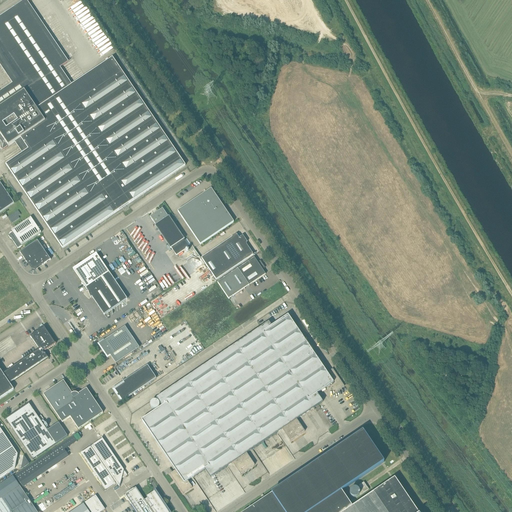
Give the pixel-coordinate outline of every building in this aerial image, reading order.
[(0,133),(4,140),(3,145),(2,150),(8,146),(14,142),(21,138),(28,149),(22,153),(6,164),(50,230),(63,248),(185,165),(173,147),(129,81),(112,57),(72,85),(69,87),(57,69),(59,68),(66,63),(65,64),(24,2),(25,2),(25,1),(0,18),(0,40),(31,87),(25,91),(24,90),(0,106),(0,133)] [(0,212),(14,203),(0,182),(0,212)] [(200,244),(234,222),(211,188),(178,211),(200,244)] [(156,225),(155,226),(170,248),(171,248),(176,256),(189,247),(184,240),(185,239),(169,216),(168,217),(163,209),(163,208),(150,217),(156,225)] [(20,218),(19,216),(21,214),(18,210),(8,217),(12,223),(20,218)] [(18,249),(41,233),(31,217),(11,230),(13,233),(9,236),(11,239),(18,249)] [(247,242),(243,235),(239,238),(236,234),(201,258),(216,280),(253,255),(247,244),(246,244),(246,243),(247,242)] [(50,260),(37,241),(20,252),(26,261),(26,262),(27,262),(32,269),(35,270),(42,265),(43,265),(44,265),(44,264),(51,260),(51,259),(50,260)] [(86,288),(109,272),(96,253),(73,269),(83,283),(82,283),(82,284),(84,286),(86,288)] [(260,261),(258,263),(254,258),(238,269),(243,277),(262,264),(260,261)] [(166,273),(172,284),(185,277),(177,264),(174,266),(175,268),(166,273)] [(264,267),(262,264),(243,277),(238,269),(228,276),(239,292),(266,274),(262,269),(264,267)] [(127,299),(109,272),(86,288),(88,291),(90,294),(91,297),(92,297),(104,315),(127,299)] [(229,299),(239,292),(228,276),(218,282),(229,299)] [(162,406),(142,420),(176,470),(170,474),(183,494),(192,487),(188,481),(205,469),(210,478),(227,466),(232,463),(240,475),(255,465),(247,453),(252,449),(277,433),(282,429),(290,441),(305,431),(297,419),(323,402),(317,393),(329,385),(334,393),(344,386),(333,369),(327,372),(288,315),(272,326),(269,322),(157,398),(162,406)] [(110,355),(116,364),(139,348),(125,326),(99,344),(101,346),(108,357),(110,355)] [(55,343),(44,327),(30,336),(39,349),(3,374),(0,369),(0,398),(14,390),(9,383),(47,357),(48,358),(45,353),(43,353),(44,350),(46,350),(56,343),(55,343)] [(115,390),(118,394),(118,395),(118,396),(119,396),(120,396),(122,400),(121,402),(156,378),(147,365),(123,382),(124,383),(115,390)] [(64,381),(43,394),(53,409),(62,422),(70,417),(78,429),(79,429),(91,421),(103,413),(95,400),(87,388),(78,394),(77,393),(75,393),(73,393),(72,393),(64,381)] [(29,404),(6,420),(33,460),(78,429),(70,417),(62,422),(53,409),(39,418),(29,404)] [(0,478),(15,468),(19,455),(0,427),(0,478)] [(244,511),(417,511),(395,478),(352,506),(342,491),(384,462),(367,437),(363,431),(244,511)] [(116,481),(119,487),(122,478),(127,475),(102,437),(101,437),(102,439),(81,453),(106,489),(115,483),(115,482),(116,481)] [(61,444),(15,475),(23,487),(69,456),(65,450),(61,444)] [(21,470),(30,464),(25,457),(21,470)] [(0,511),(37,511),(20,486),(13,476),(0,484),(0,511)] [(350,492),(350,493),(350,494),(350,495),(351,495),(351,496),(352,496),(352,497),(353,497),(354,497),(355,497),(356,497),(357,497),(357,496),(358,496),(358,495),(359,495),(359,494),(360,495),(369,490),(364,482),(359,486),(357,488),(356,487),(355,487),(354,487),(353,487),(353,488),(352,488),(351,488),(351,489),(350,490),(350,491),(350,492)] [(169,511),(155,491),(147,497),(148,498),(144,500),(136,488),(125,495),(136,511),(169,511)] [(84,504),(71,511),(100,511),(105,509),(96,495),(85,503),(89,508),(87,509),(84,504)] [(69,503),(60,507),(61,511),(62,511),(71,508),(69,503)]
